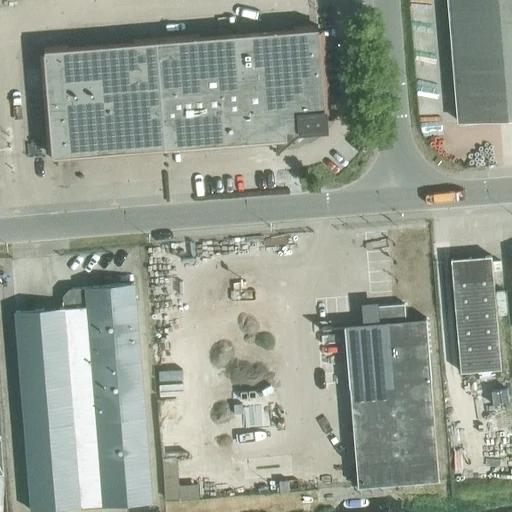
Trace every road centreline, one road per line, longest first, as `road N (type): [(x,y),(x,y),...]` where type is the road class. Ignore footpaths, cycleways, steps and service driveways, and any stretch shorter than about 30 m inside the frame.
road 1 (unclassified): [(0,230),(404,197)]
road 2 (unclassified): [(404,197),(378,0)]
road 3 (unknown): [(56,24),(245,12)]
road 4 (unknown): [(13,229),(0,85)]
